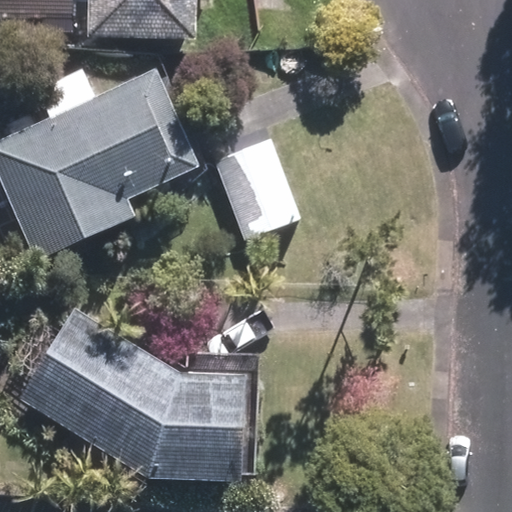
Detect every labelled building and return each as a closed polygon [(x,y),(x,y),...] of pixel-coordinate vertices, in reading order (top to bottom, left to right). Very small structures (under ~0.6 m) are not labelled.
[(74,0),(0,0),(0,16),(74,19),(74,0)] [(188,0),(79,0),(79,40),(187,44),(188,0)] [(141,90),(0,149),(0,179),(34,259),(115,225),(107,206),(178,176),(141,90)] [(297,220),(272,149),(219,168),(244,239),(297,220)] [(217,484),(222,392),(165,389),(70,328),(20,405),(137,480),(217,484)]
